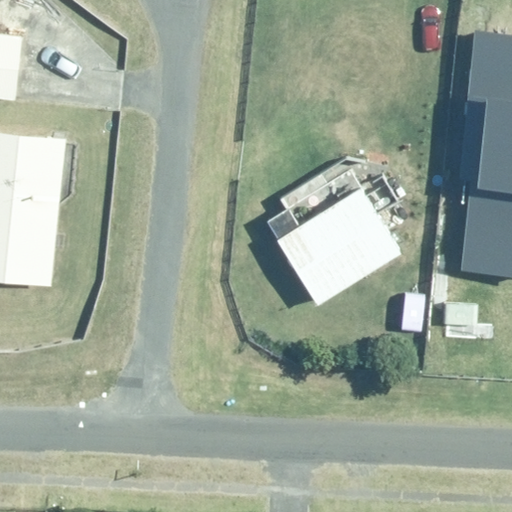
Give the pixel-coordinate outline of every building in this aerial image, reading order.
[(21,32),(0,29),(0,94),(14,96),(21,32)] [(494,109),(469,106),(465,145),(490,148),(494,109)] [(67,132),(0,125),(0,276),(54,281),(67,132)] [(401,249),(350,165),(261,219),(312,303),(401,249)] [(511,174),(462,170),(459,169),(456,200),(462,201),(456,268),(511,274),(511,174)]
